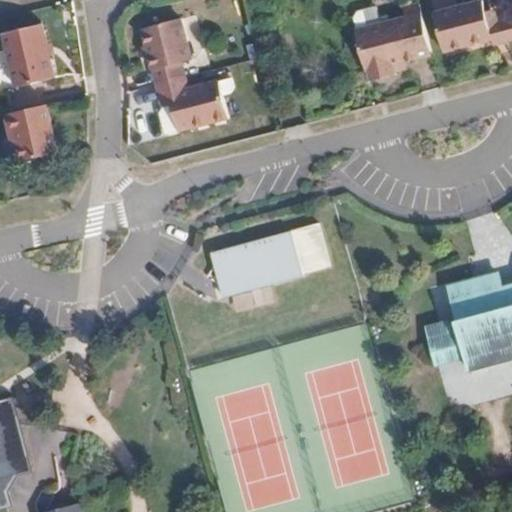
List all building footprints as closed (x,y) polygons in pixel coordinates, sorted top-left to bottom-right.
[(494,36),(488,10),(485,0),(481,0),(434,13),(445,49),(494,36)] [(433,52),(419,2),(403,7),(405,15),(355,28),(367,70),(370,69),(373,79),(397,73),(397,71),(394,63),(407,59),(433,52)] [(505,38),(502,22),(498,8),(488,10),(494,36),(495,40),(505,38)] [(511,19),(502,22),(505,38),(511,36),(511,19)] [(160,83),(187,76),(184,63),(192,60),(183,20),(146,30),(160,83)] [(40,23),(2,31),(15,85),(52,78),(40,23)] [(394,63),(397,71),(409,67),(407,59),(394,63)] [(191,88),(187,76),(160,83),(163,97),(172,96),(174,103),(165,105),(162,112),(168,134),(230,117),(225,94),(232,92),(235,87),(233,76),(191,88)] [(163,97),(165,105),(174,103),(172,96),(163,97)] [(55,156),(43,105),(0,115),(6,138),(12,136),(18,164),(55,156)] [(8,148),(14,147),(12,136),(6,138),(8,148)] [(287,221),(207,241),(219,288),(299,268),(287,221)] [(425,335),(435,333),(458,328),(460,337),(457,338),(460,353),(464,365),(504,355),(503,351),(511,347),(511,282),(498,286),(494,270),(471,276),(448,281),(455,313),(437,317),(421,321),(425,335)] [(458,328),(435,333),(439,357),(445,356),(460,353),(457,338),(460,337),(458,328)] [(511,347),(503,351),(504,355),(511,352),(511,347)] [(0,503),(4,503),(3,497),(9,495),(8,489),(16,474),(26,471),(25,466),(30,464),(18,422),(18,420),(11,395),(0,398),(0,503)]
